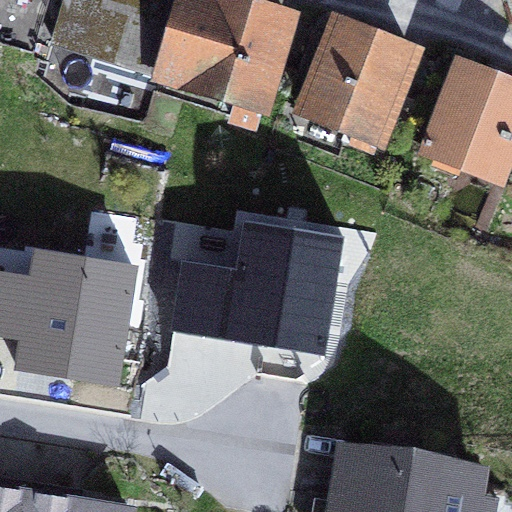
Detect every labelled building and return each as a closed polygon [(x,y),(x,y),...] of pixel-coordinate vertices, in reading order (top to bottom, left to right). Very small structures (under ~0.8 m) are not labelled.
[(0,0),(0,44),(31,55),(48,0),(0,0)] [(233,121),(257,128),(271,83),(293,89),(298,73),(276,67),(290,21),(221,0),(183,0),(181,7),(158,0),(67,0),(54,44),(239,101),(233,121)] [(350,144),(374,153),(388,118),(410,127),(417,110),(395,101),(413,54),(339,25),(305,111),(356,131),(350,144)] [(460,175),(464,164),(499,178),(479,228),(511,241),(511,89),(461,69),(430,150),(441,154),(437,166),(460,175)] [(43,266),(0,260),(0,340),(32,345),(29,365),(123,377),(140,252),(46,239),(43,266)] [(370,465),(452,478),(456,456),(373,443),(370,465)] [(494,511),(496,500),(463,495),(466,480),(452,478),(370,465),(357,463),(351,504),(349,511),(494,511)] [(0,493),(0,511),(26,511),(29,498),(0,493)] [(114,511),(29,498),(26,511),(114,511)] [(314,498),(311,511),(349,511),(351,504),(314,498)]
